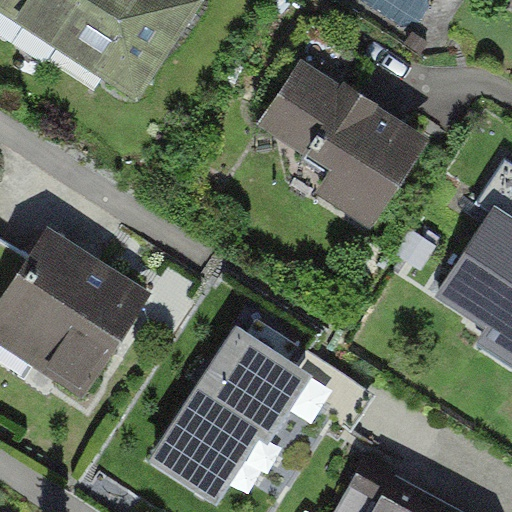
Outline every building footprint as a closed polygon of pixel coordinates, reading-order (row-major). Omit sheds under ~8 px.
[(0,0),(0,31),(135,113),(204,0),(0,0)] [(435,133),(305,57),(252,147),(381,224),(435,133)] [(435,301),(511,345),(511,201),(498,193),(435,301)] [(150,292),(39,222),(0,283),(0,343),(84,397),(150,292)] [(239,310),(146,452),(219,499),(312,357),(239,310)] [(444,511),(359,470),(338,511),(444,511)]
